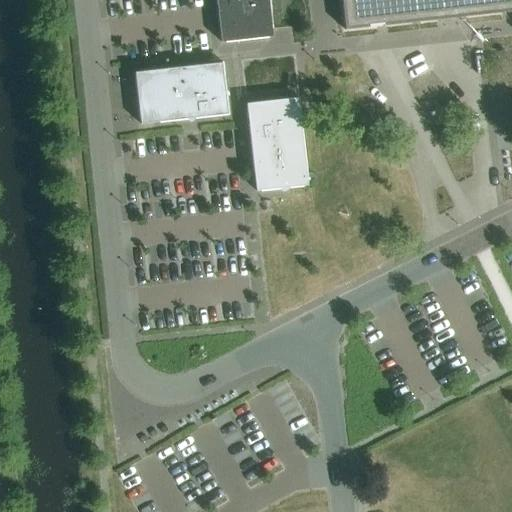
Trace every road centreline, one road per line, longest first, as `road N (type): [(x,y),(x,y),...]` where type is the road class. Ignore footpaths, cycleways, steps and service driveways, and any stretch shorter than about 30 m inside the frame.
road 1 (unclassified): [(318,327),(193,385),(160,389),(134,371),(120,341),(84,0)]
road 2 (unclassified): [(318,327),(511,228)]
road 3 (unclassified): [(343,511),(318,327)]
